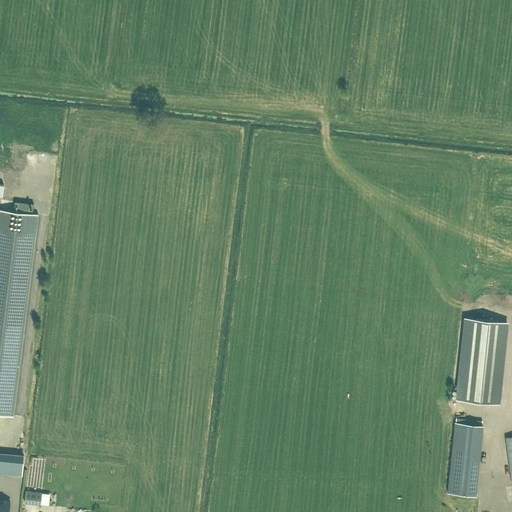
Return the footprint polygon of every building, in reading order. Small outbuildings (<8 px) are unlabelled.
[(37,214),(0,209),(0,413),(12,415),(37,214)] [(498,402),(506,322),(465,317),(457,398),(498,402)] [(483,426),(457,423),(449,493),(475,496),(483,426)] [(23,454),(0,452),(0,472),(21,475),(23,454)] [(66,472),(67,463),(59,462),(58,471),(66,472)] [(509,511),(509,501),(501,501),(500,472),(490,473),(492,511),(504,511),(509,511)] [(40,504),(42,491),(25,490),(24,503),(40,504)] [(0,511),(8,511),(9,500),(0,499),(0,511)]
